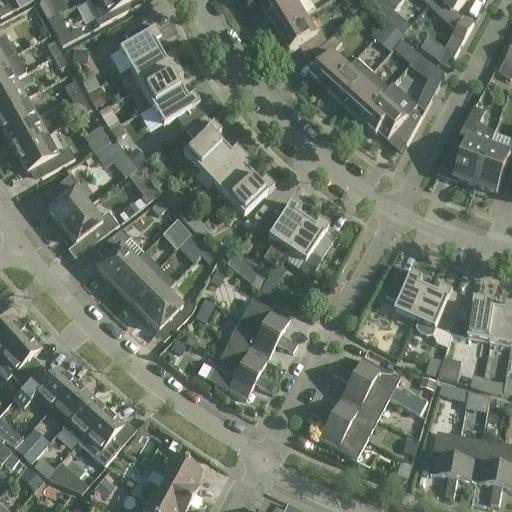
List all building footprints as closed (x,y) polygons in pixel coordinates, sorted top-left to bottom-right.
[(138,1),(137,0),(91,0),(86,3),(99,29),(140,8),(136,2),(138,1)] [(295,1),(294,0),(256,0),(267,17),(295,1)] [(295,1),(267,17),(279,36),(306,19),(316,12),(308,0),(297,0),(295,2),(295,1)] [(369,7),(364,0),(345,0),(343,1),(353,17),(369,7)] [(420,0),(430,9),(439,0),(377,0),(370,6),(387,24),(406,0),(420,0)] [(439,0),(430,9),(456,33),(452,41),(439,65),(449,71),(463,47),(475,26),(464,20),(463,22),(455,16),(469,0),(439,0)] [(0,19),(11,14),(8,8),(0,11),(0,19)] [(394,15),(373,41),(389,54),(410,28),(394,15)] [(71,35),(61,18),(48,25),(58,42),(71,35)] [(328,44),(323,35),(318,38),(306,19),(279,36),(290,55),(299,50),(307,61),(314,56),(328,44)] [(119,53),(130,72),(160,55),(154,45),(160,42),(155,32),(154,32),(149,23),(124,37),(129,47),(119,53)] [(0,65),(15,57),(4,37),(0,39),(0,65)] [(328,94),(349,71),(333,56),(342,46),(335,39),(328,44),(314,56),(324,65),(311,80),(328,94)] [(391,53),(407,66),(415,55),(400,43),(391,53)] [(53,60),(59,57),(53,46),(47,50),(53,60)] [(511,51),(505,64),(499,75),(511,83),(511,82),(511,51)] [(130,72),(141,91),(177,70),(171,60),(165,64),(160,55),(130,72)] [(15,57),(0,65),(0,90),(15,82),(26,76),(15,57)] [(59,57),(53,60),(60,72),(66,68),(59,57)] [(349,71),(328,94),(344,109),(373,77),(357,62),(349,71)] [(141,91),(151,109),(181,92),(176,83),(182,79),(177,70),(141,91)] [(389,91),(373,77),(344,109),(360,123),(389,91)] [(0,90),(0,114),(26,101),(15,82),(0,90)] [(70,100),(81,95),(75,84),(65,90),(70,100)] [(389,91),(360,123),(377,138),(379,135),(388,144),(394,137),(407,149),(422,121),(425,116),(393,87),(389,91)] [(110,105),(99,89),(88,97),(98,113),(110,105)] [(187,102),(181,92),(151,109),(163,129),(177,120),(184,134),(204,119),(199,108),(193,98),(187,102)] [(81,95),(70,100),(80,119),(91,113),(81,95)] [(36,119),(26,101),(0,114),(0,128),(5,137),(36,119)] [(98,116),(110,133),(120,128),(108,109),(98,116)] [(455,182),(476,189),(490,150),(471,143),(485,116),(475,111),(445,166),(459,170),(455,182)] [(15,156),(47,138),(36,119),(5,137),(15,156)] [(204,119),(184,134),(194,145),(182,156),(198,172),(223,148),(215,140),(221,135),(204,119)] [(83,140),(102,170),(112,164),(123,181),(129,177),(145,204),(151,200),(105,126),(83,140)] [(125,136),(120,128),(110,133),(116,142),(125,136)] [(57,157),(47,138),(15,156),(26,176),(35,171),(41,181),(46,178),(68,166),(75,162),(68,151),(62,154),(57,157)] [(198,172),(213,188),(243,159),(235,151),(230,156),(223,148),(198,172)] [(511,157),(490,150),(476,189),(497,196),(511,157)] [(136,151),(126,159),(136,171),(145,162),(136,151)] [(243,159),(213,188),(228,203),(253,180),(245,172),(250,167),(243,159)] [(61,230),(88,209),(75,193),(79,190),(70,178),(47,196),(55,207),(48,212),(61,230)] [(260,187),(253,180),(228,203),(243,219),(267,196),(267,197),(273,191),(265,182),(260,187)] [(181,203),(174,194),(165,202),(172,210),(181,203)] [(167,211),(160,203),(151,211),(158,219),(167,211)] [(274,245),(263,261),(274,269),(286,252),(286,253),(305,224),(296,218),(300,212),(290,205),(286,212),(268,240),(274,245)] [(88,209),(61,230),(75,247),(82,242),(89,252),(119,229),(108,215),(98,222),(88,209)] [(194,235),(202,227),(196,219),(187,227),(194,235)] [(305,224),(286,253),(305,265),(299,273),(309,280),(320,264),(338,237),(318,224),(314,230),(305,224)] [(209,235),(202,227),(194,235),(201,242),(209,235)] [(96,273),(112,288),(144,256),(121,234),(95,253),(105,263),(96,273)] [(194,251),(201,260),(208,253),(201,245),(194,251)] [(215,260),(208,253),(201,260),(207,267),(215,260)] [(159,271),(144,256),(112,288),(127,303),(159,271)] [(273,286),(281,272),(275,269),(265,285),(258,295),(269,301),(277,288),(273,286)] [(416,324),(430,292),(420,288),(423,282),(397,270),(384,299),(399,306),(395,315),(416,324)] [(159,271),(127,303),(142,319),(166,295),(174,286),(159,271)] [(256,279),(249,289),(258,295),(265,285),(256,279)] [(439,297),(430,292),(416,324),(419,326),(416,332),(420,337),(427,340),(433,339),(437,330),(452,337),(464,300),(442,290),(439,297)] [(166,295),(142,319),(158,334),(168,325),(176,333),(190,319),(195,309),(188,303),(181,310),(166,295)] [(487,304),(464,300),(452,337),(469,341),(468,343),(490,346),(496,312),(485,311),(487,304)] [(241,323),(278,343),(281,340),(290,323),(252,302),(241,323)] [(490,346),(511,350),(511,347),(511,307),(508,307),(507,314),(496,312),(490,346)] [(0,358),(0,359),(25,336),(10,320),(2,327),(0,324),(0,358)] [(268,364),(276,347),(278,343),(241,323),(230,343),(268,364)] [(0,359),(0,380),(4,385),(12,379),(20,389),(41,370),(32,360),(40,353),(25,336),(0,359)] [(276,347),(284,352),(289,344),(281,340),(278,343),(276,347)] [(219,363),(257,384),(259,380),(268,364),(230,343),(219,363)] [(289,344),(284,352),(292,356),(297,348),(289,344)] [(353,378),(351,382),(389,403),(421,420),(428,406),(401,392),(400,395),(394,392),(400,382),(362,362),(353,378)] [(246,404),(255,387),(257,384),(219,363),(208,384),(246,404)] [(340,382),(345,374),(336,370),(332,377),(340,382)] [(50,379),(43,372),(30,384),(14,402),(24,410),(35,396),(52,411),(74,386),(57,371),(50,379)] [(348,386),(351,382),(353,378),(345,374),(340,382),(348,386)] [(471,390),(483,394),(485,382),(475,378),(471,390)] [(259,380),(257,384),(255,387),(263,392),(267,384),(259,380)] [(348,386),(340,402),(378,423),(389,403),(351,382),(348,386)] [(491,396),(504,398),(506,387),(495,385),(485,382),(483,394),(491,396)] [(267,384),(263,392),(271,396),(275,388),(267,384)] [(74,386),(52,411),(67,425),(68,425),(90,400),(74,386)] [(78,447),(106,415),(90,400),(68,425),(67,425),(61,432),(78,447)] [(340,402),(331,418),(329,422),(367,443),(378,423),(340,402)] [(310,417),(319,422),(323,414),(315,410),(310,417)] [(327,426),(329,422),(331,418),(323,414),(319,422),(327,426)] [(123,429),(106,415),(78,447),(103,469),(123,447),(114,439),(123,429)] [(367,443),(329,422),(327,426),(318,443),(355,464),(367,443)] [(430,479),(449,482),(453,483),(460,440),(438,436),(430,479)] [(453,483),(457,484),(475,487),(483,444),(460,440),(453,483)] [(41,456),(24,442),(15,453),(32,467),(41,456)] [(475,487),(494,490),(498,491),(505,448),(483,444),(475,487)] [(4,449),(0,445),(0,466),(0,467),(3,463),(10,455),(4,449)] [(498,491),(502,491),(511,493),(511,449),(505,448),(498,491)] [(19,462),(10,455),(3,463),(12,471),(19,462)] [(153,475),(166,482),(195,497),(199,491),(194,488),(202,474),(173,459),(167,471),(158,466),(153,475)] [(87,486),(57,468),(53,473),(36,463),(31,471),(79,500),(87,486)] [(44,485),(28,471),(20,480),(35,494),(44,485)] [(115,492),(103,481),(94,492),(105,502),(115,492)] [(144,492),(181,511),(187,511),(195,497),(166,482),(160,492),(148,485),(144,492)] [(447,491),(456,493),(457,484),(453,483),(449,482),(447,491)] [(181,511),(144,492),(135,487),(130,496),(148,506),(144,511),(181,511)] [(492,499),(501,500),(502,491),(498,491),(494,490),(492,499)] [(454,502),(456,493),(447,491),(445,500),(454,502)] [(499,510),(501,500),(492,499),(490,508),(499,510)]
